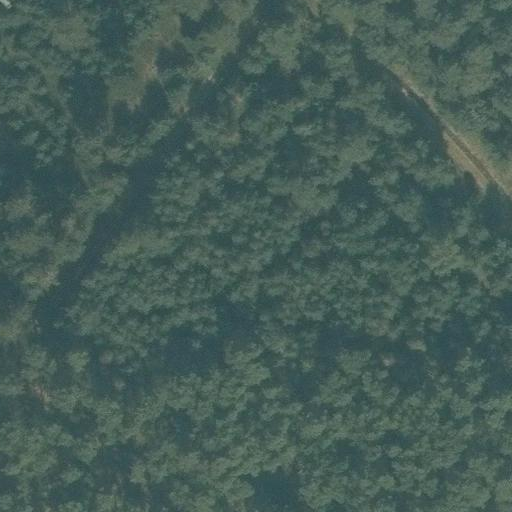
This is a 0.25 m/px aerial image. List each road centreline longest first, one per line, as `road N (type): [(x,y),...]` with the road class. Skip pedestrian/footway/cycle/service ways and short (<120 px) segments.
road 1 (track): [(269,0),(0,385)]
road 2 (track): [(311,0),(511,211)]
